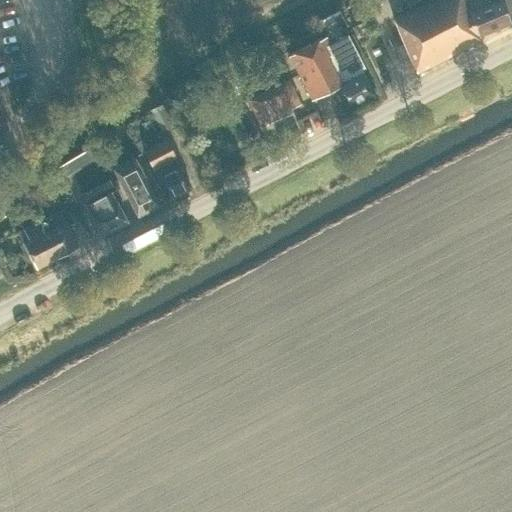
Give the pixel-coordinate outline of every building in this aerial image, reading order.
[(428,0),(409,10),(392,18),(415,74),(480,41),(478,36),(509,24),(500,1),(469,13),(464,0),(428,0)] [(404,0),(409,10),(428,0),(404,0)] [(511,0),(500,0),(501,1),(511,23),(511,22),(511,0)] [(373,96),(362,73),(360,70),(364,69),(347,35),(328,45),(324,37),(287,56),(311,101),(334,89),(345,111),(373,96)] [(288,79),(246,100),(252,113),(260,109),(266,122),(267,123),(289,112),(289,111),(301,105),(288,79)] [(161,105),(150,110),(161,133),(172,127),(161,105)] [(259,125),(266,122),(260,109),(252,113),(259,125)] [(142,139),(134,144),(141,155),(143,154),(168,201),(190,189),(175,161),(164,140),(155,145),(147,149),(142,139)] [(137,217),(157,206),(134,161),(114,172),(123,190),(137,217)] [(59,167),(56,168),(57,169),(62,178),(72,173),(66,163),(59,167)] [(47,190),(50,197),(64,190),(57,176),(43,183),(47,190)] [(16,196),(22,206),(29,202),(23,192),(16,196)] [(100,236),(125,222),(110,193),(85,206),(100,236)] [(35,269),(77,248),(63,222),(57,211),(55,212),(50,202),(32,211),(37,221),(16,232),(35,269)]
